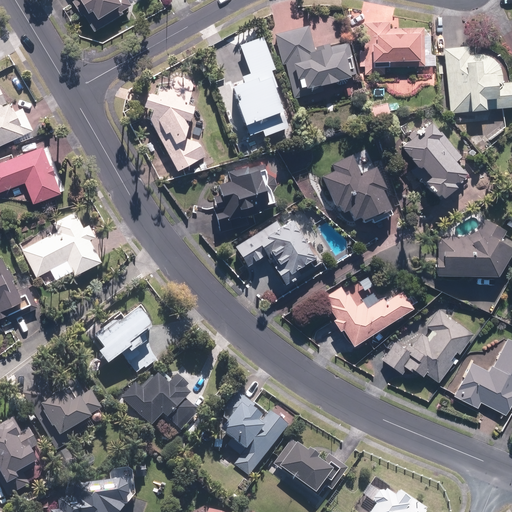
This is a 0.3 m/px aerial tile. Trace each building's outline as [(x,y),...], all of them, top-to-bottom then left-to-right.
[(132,7),(128,0),(74,0),(72,1),(79,13),(82,11),(94,33),(125,15),(123,12),(132,7)] [(385,74),(385,66),(411,66),(411,74),(423,73),(436,73),(436,54),(431,54),(430,36),(424,36),(424,27),(390,28),(390,23),(365,23),(365,50),(360,50),(360,68),(365,68),(365,74),(385,74)] [(308,90),(359,75),(349,40),(330,45),(329,42),(315,46),(309,25),(276,34),(293,96),(309,92),(308,90)] [(276,70),(263,35),(241,43),(251,72),(241,75),(243,81),(232,84),(250,134),(262,130),(265,136),(292,127),(272,71),(276,70)] [(471,46),(444,48),(450,113),(511,107),(511,80),(509,80),(509,79),(508,77),(508,76),(508,74),(507,73),(507,72),(506,70),(506,69),(505,68),(504,66),(503,65),(502,64),(501,63),(500,62),(499,60),(498,59),(497,59),(496,58),(494,57),(493,56),(492,55),(490,55),(489,54),(488,54),(486,53),(485,53),(483,53),(482,52),(480,52),(479,52),(477,52),(476,52),(474,53),(473,53),(471,53),(471,46)] [(30,132),(33,130),(20,101),(10,106),(0,83),(0,145),(13,139),(16,144),(32,137),(30,132)] [(186,136),(195,104),(148,90),(143,106),(152,109),(151,120),(178,171),(207,156),(198,140),(186,136)] [(423,179),(441,199),(456,185),(452,182),(464,171),(454,160),(461,155),(431,122),(402,148),(428,176),(423,179)] [(64,191),(47,145),(41,147),(38,138),(18,146),(22,154),(0,162),(0,192),(24,183),(32,203),(64,191)] [(335,208),(339,207),(341,212),(350,209),(354,221),(395,206),(374,147),(332,162),(335,171),(323,176),(335,208)] [(209,192),(222,232),(247,223),(245,214),(275,204),(261,165),(235,174),(238,182),(209,192)] [(268,254),(286,283),(324,260),(317,248),(325,243),(302,205),(235,245),(248,266),(268,254)] [(102,245),(89,221),(83,224),(76,212),(54,224),(58,231),(23,250),(37,277),(68,260),(75,275),(101,261),(95,249),(102,245)] [(479,228),(466,235),(437,234),(436,275),(496,276),(511,249),(511,246),(501,239),(505,230),(483,217),(479,228)] [(21,295),(4,256),(0,257),(0,325),(34,310),(27,293),(21,295)] [(355,299),(344,283),(324,296),(332,308),(328,310),(341,330),(344,328),(354,344),(413,307),(412,305),(417,302),(414,296),(408,299),(393,275),(355,299)] [(146,333),(153,327),(148,320),(150,318),(140,306),(126,318),(120,311),(93,333),(104,347),(98,352),(109,365),(126,351),(129,354),(149,337),(146,333)] [(454,362),(449,359),(455,350),(460,354),(474,335),(438,307),(427,322),(417,314),(408,325),(418,333),(406,349),(395,340),(382,358),(401,373),(407,366),(411,370),(413,368),(424,376),(426,373),(439,382),(454,362)] [(511,339),(508,338),(490,372),(471,362),(453,395),(477,408),(481,401),(505,415),(511,401),(511,339)] [(190,393),(185,388),(188,385),(176,373),(167,382),(155,371),(139,387),(135,382),(120,396),(150,426),(161,416),(178,433),(199,412),(185,398),(190,393)] [(41,383),(24,392),(57,449),(65,444),(60,435),(92,417),(91,414),(102,408),(91,390),(84,394),(79,384),(51,400),(41,383)] [(255,403),(239,390),(219,414),(227,420),(219,430),(245,451),(235,464),(248,476),(289,425),(271,411),(266,416),(253,406),(255,403)] [(0,428),(0,482),(9,497),(47,473),(16,423),(2,431),(0,428)] [(328,489),(332,491),(348,467),(328,454),(323,460),(318,457),(319,454),(308,447),(307,450),(290,439),(272,465),(323,498),(328,489)] [(148,463),(137,463),(136,477),(148,477),(148,463)] [(121,511),(134,496),(132,484),(120,478),(79,484),(80,494),(56,498),(58,510),(50,511),(121,511)] [(385,492),(380,489),(379,491),(368,484),(361,493),(372,501),(371,502),(376,505),(370,511),(423,511),(427,508),(401,490),(396,496),(387,489),(385,492)]
